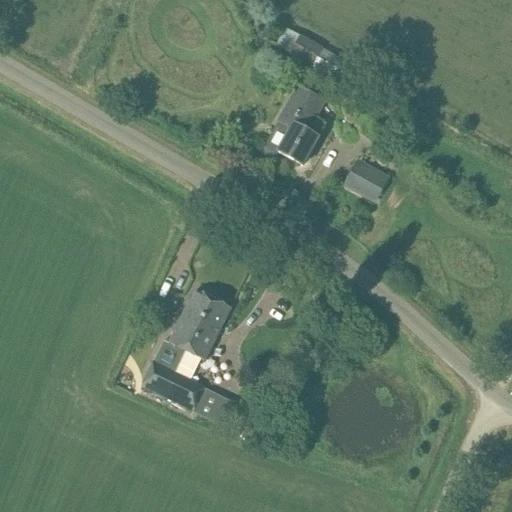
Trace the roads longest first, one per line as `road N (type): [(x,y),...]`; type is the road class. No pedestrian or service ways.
road 1 (unclassified): [(491,395),(380,290),(0,60)]
road 2 (unclassified): [(438,511),(491,395)]
